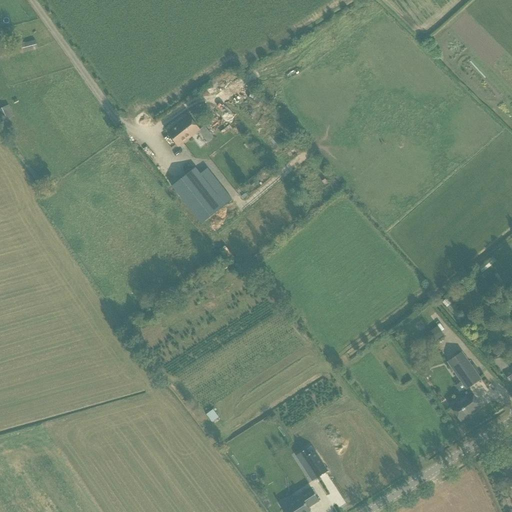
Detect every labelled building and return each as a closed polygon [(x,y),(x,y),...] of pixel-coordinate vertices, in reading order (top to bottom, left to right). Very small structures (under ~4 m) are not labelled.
[(20,44),(22,53),(37,49),(35,40),(20,44)] [(14,116),(8,105),(0,108),(0,115),(3,121),(14,116)] [(223,126),(228,115),(221,113),(217,124),(223,126)] [(200,130),(196,125),(190,117),(168,134),(174,142),(177,145),(191,135),(192,136),(200,130)] [(232,200),(207,168),(200,174),(195,168),(171,186),(201,224),(232,200)] [(491,291),(501,284),(494,275),(484,281),(491,291)] [(446,304),(461,322),(466,317),(451,300),(446,304)] [(437,327),(426,334),(433,343),(443,336),(437,327)] [(461,352),(448,361),(466,388),(480,379),(461,352)] [(499,356),(491,362),(510,382),(511,380),(511,365),(509,368),(499,356)] [(426,368),(420,372),(424,378),(430,374),(426,368)] [(450,407),(455,413),(460,421),(471,413),(477,409),(480,407),(474,399),(470,393),(450,407)] [(217,411),(210,417),(217,426),(224,421),(217,411)] [(303,450),(297,454),(301,459),(302,459),(310,470),(304,474),(309,481),(313,478),(314,479),(325,472),(311,452),(306,455),(303,450)] [(293,502),(282,509),(283,511),(308,511),(310,511),(308,508),(319,501),(310,488),(292,500),(293,502)]
